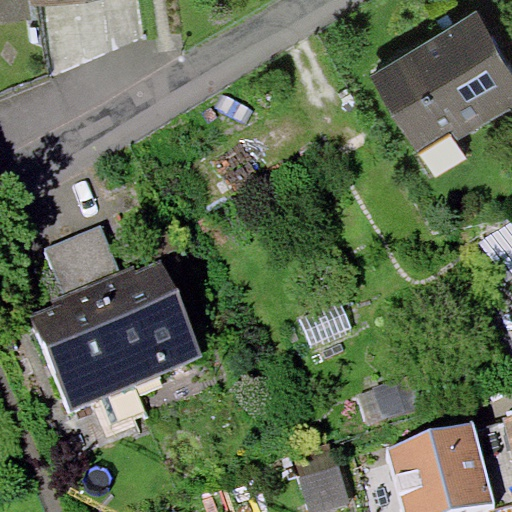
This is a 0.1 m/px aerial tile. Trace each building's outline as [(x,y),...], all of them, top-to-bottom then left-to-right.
[(511,35),(490,0),(383,65),(429,142),(468,119),(473,129),(511,105),(511,35)] [(43,255),(60,301),(120,279),(103,233),(43,255)] [(105,298),(141,386),(209,358),(172,270),(105,298)] [(105,298),(38,325),(74,413),(141,386),(105,298)] [(511,414),(501,417),(511,459),(511,414)] [(472,421),(385,445),(404,511),(460,511),(495,502),(472,421)]
